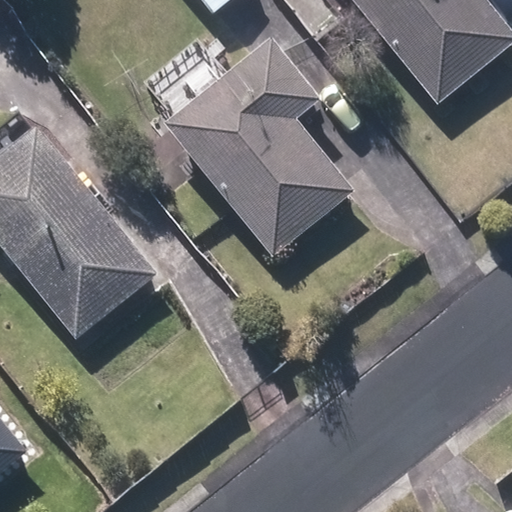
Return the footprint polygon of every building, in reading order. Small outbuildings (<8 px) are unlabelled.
[(198,0),(212,17),(233,0),(198,0)] [(350,0),(436,105),(511,43),(511,39),(479,0),(350,0)] [(268,50),(168,132),(274,260),(353,195),(295,125),(316,108),(268,50)] [(35,137),(0,164),(0,248),(76,342),(152,281),(35,137)] [(0,433),(0,471),(19,456),(0,433)]
